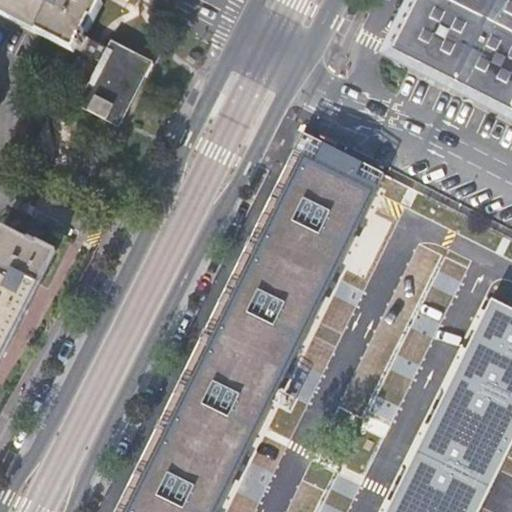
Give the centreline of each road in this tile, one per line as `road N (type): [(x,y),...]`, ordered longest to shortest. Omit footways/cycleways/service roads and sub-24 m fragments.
road 1 (tertiary): [(244,32),(40,447),(0,504)]
road 2 (tertiary): [(71,511),(215,216),(249,169),(299,67)]
